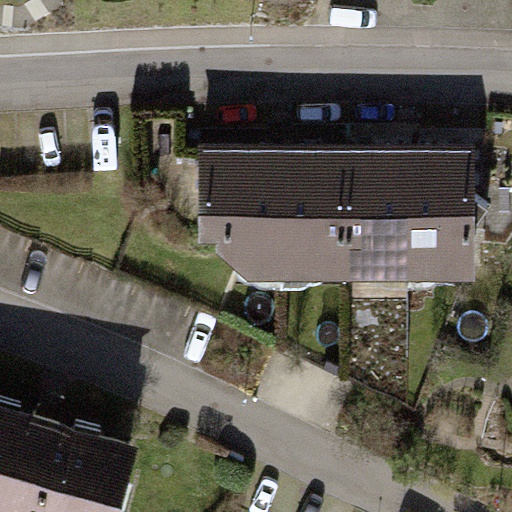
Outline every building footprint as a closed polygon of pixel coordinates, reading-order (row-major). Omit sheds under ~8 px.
[(285,263),(285,145),(206,146),(205,226),(225,226),(227,239),(235,251),(245,259),(259,263),(285,263)] [(349,263),(349,145),(285,145),(285,263),(349,263)] [(412,263),(412,145),(349,145),(349,263),(412,263)] [(476,192),(476,145),(412,145),(412,263),(476,263),(476,223),(490,202),(476,192)] [(37,416),(0,405),(0,501),(37,511),(114,511),(134,444),(63,423),(64,417),(39,410),(37,416)]
